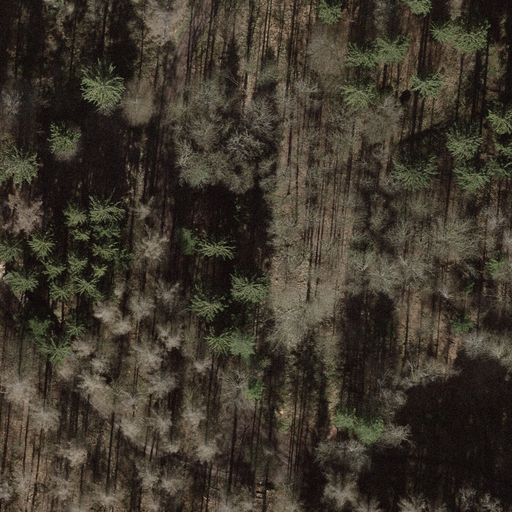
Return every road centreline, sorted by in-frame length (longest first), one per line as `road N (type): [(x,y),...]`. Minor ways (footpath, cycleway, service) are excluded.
road 1 (track): [(0,288),(123,432),(200,468),(430,468),(511,502)]
road 2 (track): [(213,0),(183,56),(167,203),(180,291),(240,396)]
road 3 (track): [(325,465),(282,440),(240,396),(230,438),(200,468)]
road 4 (track): [(454,0),(461,59),(511,91)]
